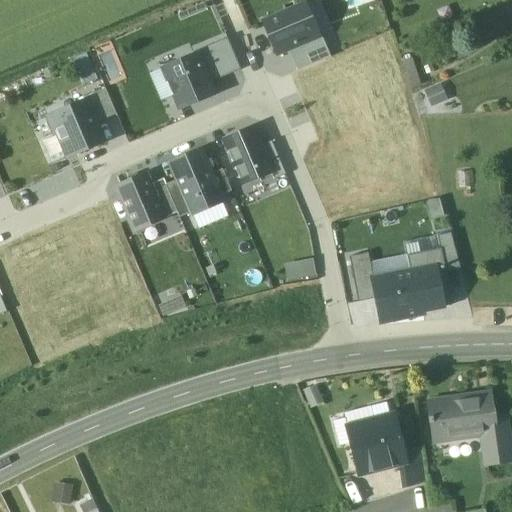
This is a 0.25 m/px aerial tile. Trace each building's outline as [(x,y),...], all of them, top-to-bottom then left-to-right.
[(265,23),(279,54),(289,50),(317,38),(304,6),(265,23)] [(289,50),(298,72),(331,58),(322,36),(317,38),(289,50)] [(196,52),(197,54),(209,84),(241,71),(228,39),(196,52)] [(175,95),(180,109),(214,95),(209,84),(197,54),(163,68),(169,82),(168,83),(173,96),(175,95)] [(84,98),(85,102),(95,124),(117,115),(106,89),(84,98)] [(85,102),(49,117),(56,134),(58,134),(68,157),(103,143),(95,124),(85,102)] [(243,185),(272,173),(261,146),(254,128),(224,140),(243,185)] [(273,141),(261,146),(272,173),(275,180),(287,175),(273,141)] [(212,175),(201,151),(170,165),(177,182),(191,213),(192,216),(223,202),(221,198),(212,175)] [(222,171),(212,175),(221,198),(232,193),(222,171)] [(116,187),(136,231),(165,218),(150,185),(145,174),(116,187)] [(150,185),(165,218),(177,214),(165,187),(162,180),(150,185)] [(177,182),(165,187),(177,214),(179,219),(191,213),(177,182)] [(442,252),(445,271),(460,269),(452,237),(439,239),(442,252)] [(442,252),(408,258),(411,273),(436,269),(443,307),(452,306),(445,271),(442,252)] [(352,259),(360,304),(378,301),(374,280),(370,256),(352,259)] [(284,267),(287,282),(315,276),(312,262),(284,267)] [(411,273),(374,280),(378,301),(382,320),(444,309),(443,307),(436,269),(411,273)] [(492,396),(471,399),(470,397),(428,403),(432,430),(434,429),(436,442),(482,435),(487,465),(511,460),(511,452),(507,417),(495,419),(492,396)] [(393,416),(348,428),(352,443),(360,476),(400,465),(406,464),(402,449),(393,416)] [(345,419),(333,422),(340,446),(352,443),(348,428),(345,419)] [(426,482),(421,447),(402,449),(406,464),(400,465),(404,489),(426,482)]
